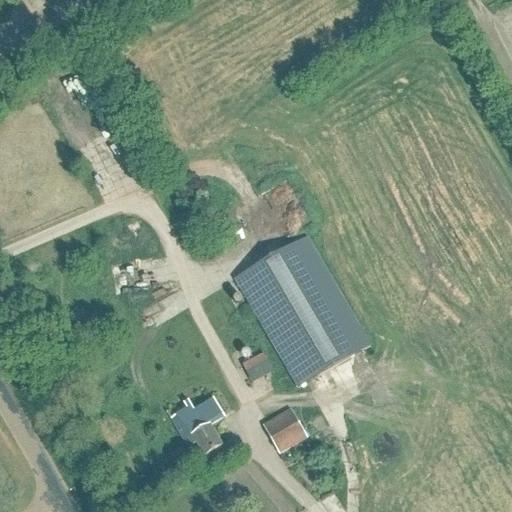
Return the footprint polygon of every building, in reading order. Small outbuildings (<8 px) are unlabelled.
[(286,181),(275,184),(280,204),(309,198),(303,170),(284,174),(286,181)] [(298,391),(371,349),(308,240),(235,282),(298,391)] [(186,412),(171,421),(188,450),(196,445),(204,460),(222,449),(209,427),(224,419),(223,417),(214,401),(194,412),(188,402),(182,406),(186,412)] [(280,455),(308,438),(291,410),(263,427),(280,455)] [(175,466),(187,460),(182,451),(170,458),(175,466)]
